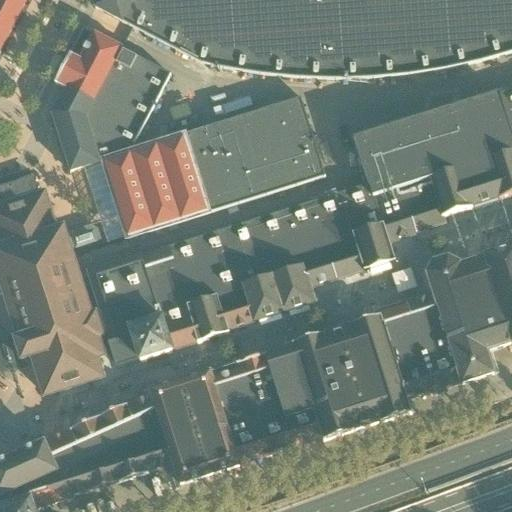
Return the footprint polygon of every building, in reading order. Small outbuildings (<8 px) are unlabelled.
[(0,0),(0,55),(1,54),(12,32),(13,30),(14,28),(26,5),(28,2),(24,0),(0,0)] [(511,0),(100,0),(97,8),(96,10),(97,11),(106,15),(122,24),(133,30),(139,33),(144,36),(153,40),(170,49),(175,52),(184,56),(202,66),(205,66),(211,68),(223,70),(237,73),(243,74),(252,75),(260,76),(277,78),(283,79),(297,80),(312,81),(318,81),(335,81),(352,81),(358,81),(372,80),(384,79),(390,79),(409,77),(427,74),(433,73),(445,71),(457,69),(463,68),(481,64),(499,58),(505,57),(511,54),(511,0)] [(132,155),(137,153),(137,152),(135,146),(139,138),(145,128),(149,119),(152,114),(163,93),(166,87),(172,77),(122,51),(95,36),(94,37),(94,38),(82,62),(68,88),(54,116),(71,172),(71,173),(71,174),(84,170),(101,164),(103,164),(104,166),(106,165),(106,163),(126,157),(127,156),(130,155),(131,157),(133,157),(132,155)] [(511,92),(510,93),(487,100),(482,102),(459,109),(453,111),(444,114),(430,118),(425,120),(402,127),(396,129),(373,136),(367,138),(354,142),(368,187),(359,190),(353,192),(330,199),(324,201),(302,208),(295,210),(273,217),(267,219),(244,226),(238,228),(226,232),(216,235),(209,237),(187,244),(181,246),(170,249),(159,253),(152,255),(130,262),(124,264),(113,267),(133,332),(131,332),(136,347),(137,352),(139,358),(141,364),(148,362),(167,356),(173,354),(173,352),(180,350),(191,347),(198,344),(198,345),(209,342),(219,339),(230,335),(229,332),(237,329),(246,326),(254,324),(255,325),(260,323),(282,317),(290,314),(309,308),(315,306),(310,290),(340,281),(361,274),(364,273),(365,275),(370,273),(391,267),(397,265),(391,246),(390,244),(399,241),(407,238),(416,235),(418,235),(421,234),(442,227),(447,225),(445,220),(473,211),(473,210),(474,209),(475,213),(499,205),(498,202),(500,202),(500,203),(511,198),(511,92)] [(205,130),(185,137),(186,140),(208,212),(209,215),(326,179),(325,175),(323,169),(312,135),(310,126),(307,117),(304,109),(301,100),(211,128),(205,130)] [(177,133),(201,126),(198,116),(174,124),(177,133)] [(44,195),(38,197),(32,178),(0,187),(0,275),(4,287),(12,314),(20,341),(16,342),(23,363),(34,360),(46,397),(102,380),(96,360),(103,357),(98,340),(102,338),(95,318),(91,319),(82,292),(74,266),(72,257),(66,240),(63,230),(56,233),(44,195)] [(99,491),(104,489),(106,489),(112,487),(120,484),(120,485),(149,475),(169,468),(174,467),(176,472),(181,487),(193,483),(199,481),(211,477),(221,474),(228,472),(240,468),(239,467),(249,464),(256,462),(266,458),(266,459),(271,458),(279,456),(285,454),(297,450),(297,449),(307,446),(313,443),(323,440),(324,443),(336,439),(343,437),(355,433),(355,432),(364,429),(371,427),(380,424),(381,425),(393,421),(400,419),(412,415),(408,402),(418,399),(435,394),(447,390),(453,388),(462,385),(463,386),(465,385),(471,383),(486,379),(492,377),(495,376),(487,354),(497,351),(503,349),(511,345),(511,251),(486,260),(486,261),(461,269),(460,266),(449,261),(434,266),(428,276),(435,296),(431,297),(410,304),(407,305),(377,315),(379,319),(350,328),(351,330),(325,338),(325,336),(293,347),(294,350),(292,351),(282,354),(281,354),(271,358),(268,358),(268,357),(262,359),(242,365),(237,367),(238,368),(213,376),(211,376),(211,375),(186,383),(151,394),(152,397),(150,398),(128,408),(128,407),(97,421),(90,424),(81,428),(80,428),(73,431),(71,433),(71,434),(70,434),(64,437),(59,439),(53,442),(45,445),(35,449),(17,457),(0,464),(0,508),(1,510),(0,510),(0,511),(35,511),(55,505),(63,502),(90,494),(99,491)]
